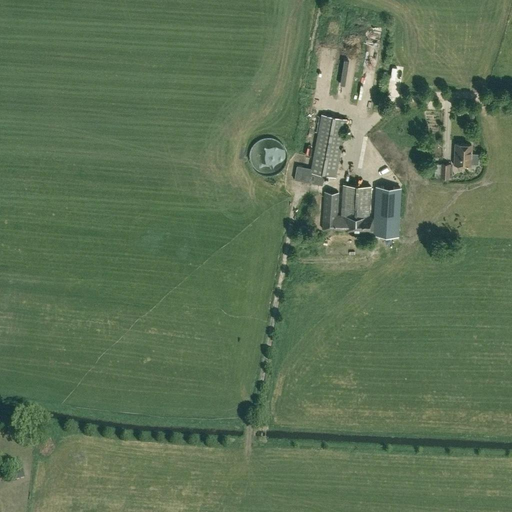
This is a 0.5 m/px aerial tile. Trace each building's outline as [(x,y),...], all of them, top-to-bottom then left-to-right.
[(310,172),(324,175),(335,177),(346,119),(322,114),(311,168),(310,172)] [(471,153),(471,144),(456,143),(455,164),(470,165),(470,163),(478,163),(479,154),(471,153)] [(310,172),(311,168),(297,165),(294,179),(322,185),(324,175),(310,172)] [(321,229),(370,231),(371,217),(370,217),(370,186),(343,184),(341,212),(338,211),(339,192),(324,191),(321,229)] [(376,186),(374,234),(399,235),(401,187),(376,186)] [(21,468),(10,471),(13,481),(24,478),(21,468)]
